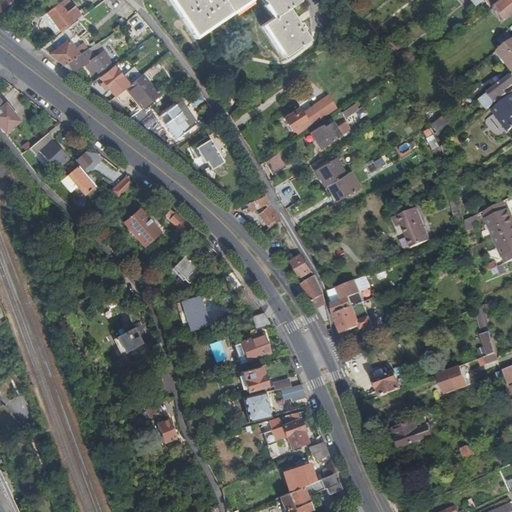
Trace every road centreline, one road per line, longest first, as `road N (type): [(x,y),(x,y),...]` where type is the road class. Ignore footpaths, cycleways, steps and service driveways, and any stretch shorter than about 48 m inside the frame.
road 1 (primary): [(323,349),(259,250),(153,155),(0,37)]
road 2 (primary): [(0,54),(230,241),(305,357)]
road 3 (residential): [(323,349),(334,334),(327,293),(232,133),(136,0)]
road 4 (primary): [(389,511),(323,349)]
road 5 (primary): [(305,357),(372,511)]
